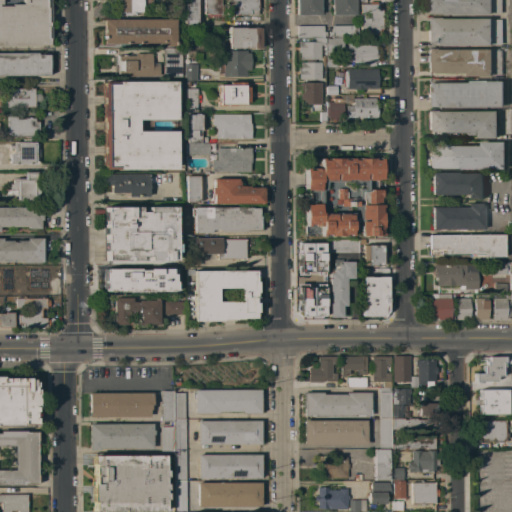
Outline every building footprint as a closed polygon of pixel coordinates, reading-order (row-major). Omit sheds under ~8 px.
[(0,0),(55,0),(55,4),(48,4),(49,23),(47,23),(47,27),(49,27),(48,39),(47,39),(46,45),(38,44),(38,46),(0,46),(0,0)] [(153,0),(153,7),(141,7),(141,13),(132,13),(132,14),(127,14),(127,12),(126,12),(126,13),(124,13),(124,12),(120,12),(120,13),(118,13),(118,12),(117,12),(117,9),(112,9),(112,0),(153,0)] [(195,0),(195,25),(183,25),(183,20),(184,20),(184,0),(195,0)] [(203,0),(219,0),(219,6),(222,6),(222,14),(203,14),(203,0)] [(225,0),(256,0),(256,15),(249,15),(249,14),(225,14),(225,0)] [(295,0),(319,0),(319,15),(295,15),(295,0)] [(353,0),(354,15),(330,15),(330,0),(353,0)] [(426,0),(502,0),(502,12),(492,12),(492,13),(426,13),(426,0)] [(381,34),(359,35),(359,4),(368,4),(368,1),(376,1),(376,4),(377,4),(381,4),(381,34)] [(502,43),(492,43),(492,44),(426,44),(427,18),(502,18),(502,43)] [(174,19),(174,46),(159,46),(159,45),(118,45),(118,43),(102,43),(102,19),(174,19)] [(314,38),(296,38),(296,26),(322,25),(322,38),(319,38),(314,38)] [(356,25),(356,37),(330,37),(330,35),(327,35),(327,32),(330,32),(330,25),(356,25)] [(244,27),(244,28),(259,28),(259,47),(243,47),(243,48),(221,48),(221,45),(228,44),(227,27),(244,27)] [(319,38),(319,59),(313,59),(313,62),(319,62),(320,79),(297,80),(297,69),(299,69),(299,62),(305,62),(305,59),(299,59),(299,52),(297,52),(297,42),(314,41),(314,38),(319,38)] [(324,56),(324,39),(330,39),(341,39),(341,50),(345,50),(345,43),(375,42),(375,49),(376,49),(376,61),(375,61),(374,66),(363,66),(363,62),(352,62),(346,62),(346,64),(352,64),(352,66),(343,66),(343,64),(341,64),(341,50),(337,50),(337,52),(332,52),(332,56),(335,56),(335,67),(324,67),(324,66),(324,56)] [(426,48),(492,49),(494,49),(502,49),(502,74),(467,75),(467,72),(426,72),(426,48)] [(163,53),(161,53),(161,49),(181,49),(181,54),(180,54),(180,77),(163,77),(163,53)] [(218,62),(213,62),(213,53),(218,53),(218,51),(244,51),(244,53),(249,53),(249,69),(245,69),(244,77),(222,76),(222,64),(218,64),(218,62)] [(0,53),(35,53),(35,54),(47,54),(47,59),(49,59),(49,69),(47,69),(47,75),(0,75),(0,53)] [(131,56),(131,54),(150,54),(150,64),(153,64),(153,66),(157,66),(157,76),(123,76),(123,74),(117,74),(116,56),(131,56)] [(195,64),(195,80),(183,80),(183,64),(195,64)] [(376,69),(376,88),(362,88),(362,89),(352,89),(352,88),(345,88),(345,78),(344,78),(344,71),(345,71),(345,69),(376,69)] [(427,106),(426,82),(439,82),(470,81),(470,80),(487,80),(503,80),(503,105),(427,106)] [(102,169),(102,143),(101,143),(101,108),(102,108),(102,82),(174,82),(175,120),(136,120),(136,131),(175,131),(175,167),(182,167),(182,171),(173,171),(173,169),(102,169)] [(228,85),(228,82),(243,82),(243,87),(247,87),(248,102),(243,102),(243,105),(235,105),(235,106),(227,106),(227,105),(226,105),(226,106),(216,106),(216,101),(218,101),(218,95),(217,95),(217,88),(218,88),(218,85),(228,85)] [(320,82),(320,104),(319,104),(318,111),(309,111),(309,104),(302,104),(302,100),(299,100),(299,82),(320,82)] [(336,86),(336,94),(326,95),(326,86),(336,86)] [(33,107),(25,107),(25,110),(23,110),(16,110),(16,107),(5,107),(5,88),(33,88),(33,107)] [(195,88),(196,111),(183,111),(183,88),(195,88)] [(324,114),(324,111),(324,102),(326,102),(331,102),(331,98),(332,98),(332,96),(337,96),(337,98),(340,98),(340,96),(351,95),(351,104),(341,104),(342,115),(329,115),(329,114),(324,114)] [(374,98),(374,105),(376,105),(376,117),(345,118),(344,106),(349,106),(349,105),(352,105),(352,98),(374,98)] [(497,110),(497,125),(499,125),(499,135),(497,135),(497,137),(478,137),(478,131),(475,131),(475,133),(468,133),(468,131),(457,131),(457,133),(450,133),(450,131),(441,131),(441,133),(434,133),(434,132),(427,132),(427,110),(497,110)] [(194,115),(194,113),(197,114),(200,115),(200,124),(203,124),(203,131),(200,131),(200,137),(206,137),(206,142),(199,142),(199,143),(186,142),(186,114),(194,115)] [(248,114),(248,123),(249,123),(249,138),(232,138),(232,137),(227,137),(227,138),(215,138),(215,125),(211,125),(211,114),(248,114)] [(6,137),(6,116),(15,116),(15,118),(23,118),(23,117),(34,117),(34,121),(38,121),(38,133),(34,133),(34,137),(6,137)] [(427,168),(427,145),(480,145),(480,141),(505,141),(505,142),(506,142),(506,149),(505,149),(505,160),(506,160),(506,167),(505,167),(505,168),(427,168)] [(34,142),(34,149),(38,149),(38,157),(34,157),(34,164),(27,164),(27,165),(18,165),(18,164),(8,164),(8,163),(7,163),(7,153),(11,153),(11,149),(8,149),(8,145),(11,145),(11,142),(34,142)] [(208,144),(208,154),(190,154),(190,155),(187,155),(187,154),(183,154),(183,144),(208,144)] [(249,148),(249,163),(248,163),(248,172),(210,172),(210,160),(215,160),(215,148),(249,148)] [(318,236),(318,226),(303,226),(303,205),(308,205),(308,204),(317,204),(317,191),(308,191),(308,190),(303,190),(303,168),(318,168),(318,158),(341,158),(341,160),(346,160),(346,158),(351,158),(351,160),(356,160),(356,158),(371,158),(371,160),(377,160),(377,158),(379,158),(379,179),(375,179),(375,180),(366,180),(366,189),(379,189),(379,198),(378,198),(378,203),(380,203),(380,236),(358,236),(358,231),(357,231),(357,222),(354,222),(354,231),(350,231),(350,236),(318,236)] [(483,198),(466,198),(466,195),(431,195),(431,172),(483,172),(483,198)] [(35,182),(33,182),(33,188),(37,188),(37,201),(14,201),(14,200),(3,200),(3,189),(7,189),(7,184),(9,184),(11,184),(11,179),(14,179),(14,178),(22,179),(22,173),(35,173),(35,182)] [(147,174),(147,197),(121,197),(121,193),(110,193),(110,185),(101,185),(101,174),(147,174)] [(185,176),(198,176),(198,178),(199,178),(199,185),(198,185),(198,192),(199,192),(199,199),(198,199),(198,202),(185,202),(185,176)] [(236,179),(236,181),(238,181),(238,186),(247,186),(247,188),(261,188),(262,189),(262,202),(261,203),(212,204),(212,194),(210,194),(210,188),(212,188),(212,179),(236,179)] [(483,229),(431,229),(431,207),(466,207),(466,203),(483,203),(483,229)] [(0,207),(41,207),(41,220),(39,220),(39,228),(27,228),(27,227),(0,227),(0,207)] [(104,207),(137,207),(137,212),(146,212),(146,207),(173,207),(173,218),(176,218),(176,225),(173,225),(173,244),(176,244),(176,252),(173,252),(173,260),(143,260),(143,256),(138,256),(138,260),(104,260),(104,251),(102,251),(102,243),(104,243),(104,234),(102,234),(102,228),(104,228),(104,220),(102,220),(102,212),(104,212),(104,207)] [(192,216),(190,216),(190,208),(192,208),(192,207),(245,207),(245,209),(257,209),(257,216),(258,216),(258,230),(247,230),(247,231),(219,231),(219,230),(209,230),(209,233),(192,233),(192,216)] [(503,234),(503,257),(484,257),(484,254),(440,254),(440,252),(433,252),(433,249),(428,249),(428,235),(503,234)] [(41,263),(22,263),(22,262),(0,262),(0,238),(1,238),(1,241),(25,241),(25,238),(41,238),(41,263)] [(192,238),(245,239),(245,259),(216,259),(216,254),(192,254),(192,238)] [(359,245),(359,249),(357,249),(357,252),(329,252),(329,243),(357,243),(357,245),(359,245)] [(381,265),(362,265),(362,245),(381,245),(381,265)] [(300,269),(299,258),(302,258),(302,252),(323,252),(324,268),(300,269)] [(327,273),(332,273),(332,269),(336,269),(336,266),(333,266),(333,259),(341,259),(341,262),(352,261),(352,278),(344,278),(345,306),(340,306),(340,317),(328,317),(327,273)] [(509,273),(504,273),(504,274),(492,274),(492,271),(488,272),(488,267),(492,267),(492,263),(505,263),(509,263),(509,273)] [(463,289),(463,285),(435,286),(435,277),(433,277),(433,265),(476,264),(476,289),(463,289)] [(119,269),(150,268),(150,279),(148,279),(148,281),(150,281),(150,286),(148,286),(131,286),(131,288),(115,288),(115,283),(115,276),(119,275),(119,269)] [(9,277),(9,269),(44,269),(44,289),(27,289),(27,295),(10,295),(10,283),(5,283),(5,277),(9,277)] [(325,270),(325,279),(311,279),(311,270),(325,270)] [(365,274),(365,270),(377,270),(377,282),(365,282),(365,274)] [(193,271),(254,271),(254,282),(256,282),(256,292),(254,292),(254,298),(252,298),(252,303),(254,303),(254,318),(241,318),(241,319),(234,319),(234,320),(221,320),(221,321),(193,321),(193,271)] [(325,299),(323,299),(323,311),(304,311),(304,304),(298,304),(298,287),(304,287),(303,280),(325,280),(325,299)] [(379,289),(384,289),(384,311),(358,312),(358,283),(379,283),(379,289)] [(505,291),(490,291),(490,284),(492,284),(492,283),(505,283),(505,291)] [(169,286),(169,288),(171,288),(171,294),(169,294),(169,295),(155,295),(155,286),(169,286)] [(490,305),(488,305),(489,301),(490,301),(490,293),(509,293),(509,319),(504,319),(491,319),(491,318),(490,318),(490,305)] [(437,294),(449,294),(449,298),(450,298),(450,319),(436,319),(436,318),(429,318),(429,294),(437,294)] [(17,315),(21,315),(21,308),(16,308),(16,298),(45,298),(45,300),(48,300),(48,306),(45,306),(45,309),(40,309),(40,318),(45,318),(45,320),(48,320),(48,326),(45,326),(45,328),(22,328),(22,324),(17,324),(17,315)] [(130,298),(130,302),(137,302),(137,300),(152,300),(152,298),(156,298),(156,300),(157,300),(157,324),(137,324),(137,319),(135,319),(135,316),(125,316),(125,325),(112,325),(112,298),(130,298)] [(454,298),(468,298),(468,319),(454,319),(454,298)] [(486,319),(473,319),(473,298),(486,298),(486,319)] [(184,315),(162,314),(163,301),(184,302),(184,315)] [(12,327),(0,327),(0,314),(4,314),(4,312),(12,312),(12,327)] [(503,357),(503,375),(501,375),(501,380),(499,381),(497,380),(496,381),(494,381),(473,381),(473,373),(482,373),(482,365),(484,365),(484,362),(487,362),(487,356),(503,357)] [(307,367),(311,367),(311,368),(316,368),(316,360),(317,360),(317,357),(335,357),(335,364),(330,364),(330,373),(335,373),(335,377),(336,377),(336,379),(335,379),(335,381),(321,381),(321,382),(307,382),(307,367)] [(339,357),(364,357),(364,374),(356,374),(356,370),(347,370),(347,374),(344,374),(344,377),(339,377),(339,357)] [(370,357),(388,357),(389,364),(384,364),(384,373),(389,373),(389,381),(370,381),(370,357)] [(434,360),(434,367),(436,367),(436,374),(434,374),(434,381),(431,381),(431,387),(424,387),(424,385),(416,385),(416,387),(408,387),(408,382),(391,382),(391,357),(408,357),(408,376),(415,376),(415,366),(414,366),(414,360),(416,360),(434,360)] [(0,377),(2,378),(27,378),(27,380),(30,380),(30,382),(33,382),(33,387),(32,387),(32,389),(35,389),(35,408),(34,408),(34,413),(35,413),(35,419),(34,419),(34,424),(20,425),(0,425),(0,377)] [(364,384),(366,384),(366,386),(364,386),(364,387),(344,388),(344,377),(364,377),(364,384)] [(378,388),(389,388),(389,393),(389,418),(378,418),(378,388)] [(408,388),(408,404),(401,404),(401,405),(405,405),(405,411),(401,411),(401,418),(390,418),(390,391),(392,391),(392,388),(408,388)] [(506,388),(506,396),(507,396),(507,407),(506,407),(506,414),(477,414),(476,404),(474,404),(474,390),(477,390),(477,388),(506,388)] [(259,390),(259,413),(240,413),(240,412),(216,412),(216,413),(193,414),(193,390),(259,390)] [(161,422),(160,391),(172,391),(172,393),(172,419),(172,422),(161,422)] [(183,392),(183,419),(172,419),(172,393),(183,392)] [(369,416),(302,416),(302,392),(321,392),(321,394),(344,394),(344,393),(368,392),(369,416)] [(151,393),(151,405),(149,405),(149,410),(148,410),(148,417),(88,417),(88,393),(151,393)] [(435,403),(435,415),(418,416),(418,408),(416,408),(416,404),(418,404),(418,403),(435,403)] [(172,427),(172,422),(172,419),(183,419),(183,450),(173,450),(172,427)] [(377,419),(389,419),(389,449),(378,449),(377,419)] [(390,419),(403,419),(403,420),(408,420),(408,419),(416,419),(416,420),(425,419),(433,419),(433,429),(390,430),(390,419)] [(365,441),(365,445),(302,445),(302,420),(306,420),(365,420),(365,441)] [(504,420),(504,424),(506,424),(506,428),(504,428),(504,433),(507,433),(507,437),(504,437),(504,442),(478,441),(478,427),(476,427),(476,421),(478,421),(478,420),(504,420)] [(259,421),(259,444),(196,444),(196,421),(259,421)] [(151,424),(151,430),(152,430),(152,435),(151,435),(151,448),(88,448),(88,424),(151,424)] [(173,452),(159,452),(159,427),(172,427),(173,450),(173,452)] [(0,431),(25,431),(25,432),(35,432),(35,454),(46,454),(46,461),(36,461),(36,484),(0,484),(0,431)] [(434,449),(425,449),(425,448),(416,448),(416,449),(407,449),(407,448),(402,448),(402,449),(391,449),(391,444),(395,444),(394,438),(434,438),(434,449)] [(173,450),(183,450),(184,481),(173,481),(173,452),(173,450)] [(387,480),(373,480),(373,473),(371,473),(371,468),(373,468),(373,461),(371,461),(371,456),(373,456),(372,450),(387,450),(387,480)] [(407,472),(407,462),(410,462),(410,450),(419,451),(425,451),(434,451),(434,459),(437,459),(437,465),(434,465),(434,472),(407,472)] [(92,511),(92,502),(91,502),(91,484),(92,483),(92,467),(93,467),(93,464),(91,464),(90,456),(163,455),(162,470),(164,470),(164,477),(162,477),(162,484),(164,484),(165,490),(163,490),(163,493),(165,493),(165,495),(165,499),(163,499),(163,511),(92,511)] [(259,455),(259,478),(196,478),(196,455),(259,455)] [(316,478),(316,470),(313,470),(313,464),(316,464),(316,456),(326,456),(326,459),(337,459),(337,457),(346,457),(346,463),(348,463),(348,465),(349,465),(349,467),(348,467),(348,469),(346,469),(346,478),(316,478)] [(391,480),(391,468),(402,468),(402,480),(401,480),(391,480)] [(401,482),(403,482),(403,497),(405,497),(405,500),(403,500),(403,501),(401,501),(401,511),(391,511),(391,501),(392,501),(392,484),(391,484),(391,480),(401,480),(401,482)] [(184,481),(185,511),(173,511),(173,481),(184,481)] [(410,483),(419,483),(419,481),(422,481),(422,483),(433,482),(434,489),(437,489),(437,496),(434,496),(434,504),(422,504),(422,506),(419,506),(419,504),(410,504),(410,483)] [(259,482),(259,507),(196,507),(196,483),(259,482)] [(387,482),(387,487),(389,487),(389,494),(385,494),(385,503),(378,503),(378,504),(375,504),(375,503),(368,503),(368,501),(366,501),(366,495),(367,495),(367,491),(369,491),(369,488),(368,488),(368,484),(369,484),(369,482),(387,482)] [(327,487),(327,490),(338,490),(338,489),(346,489),(346,496),(348,496),(348,500),(346,500),(346,509),(316,509),(316,501),(313,501),(313,495),(316,495),(316,487),(327,487)] [(26,511),(16,511),(9,511),(0,511),(0,494),(26,494),(26,511)] [(364,500),(364,511),(348,511),(348,500),(364,500)]
